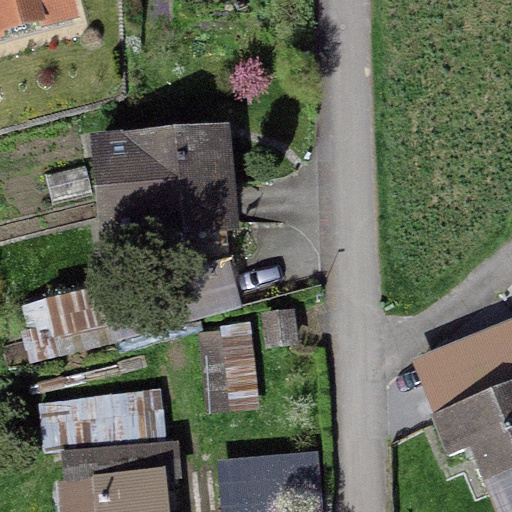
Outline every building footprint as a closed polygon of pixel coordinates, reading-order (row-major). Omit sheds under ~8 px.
[(0,0),(0,37),(81,14),(77,0),(0,0)] [(235,126),(88,134),(93,220),(156,216),(157,236),(241,232),(235,126)] [(109,277),(49,294),(60,334),(120,317),(109,277)] [(295,315),(261,316),(262,351),(296,350),(295,315)] [(468,497),(491,487),(511,479),(511,386),(501,391),(483,345),(424,368),(442,414),(421,422),(443,478),(458,472),(468,497)] [(320,511),(317,458),(219,464),(221,511),(320,511)] [(166,511),(163,474),(53,483),(55,511),(166,511)] [(511,511),(511,479),(491,487),(500,511),(511,511)]
